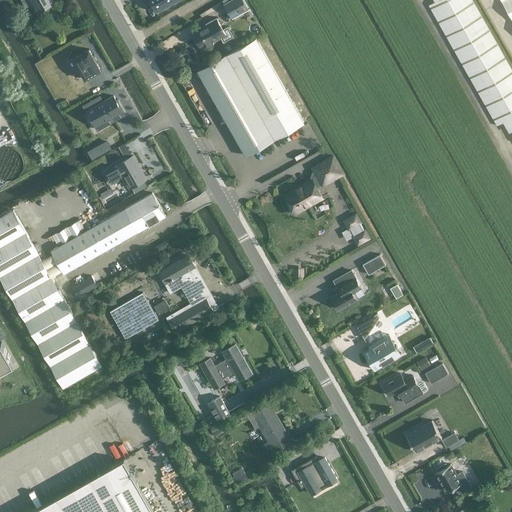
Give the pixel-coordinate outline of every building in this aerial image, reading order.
[(30,0),(37,11),(45,7),(46,9),(53,5),(52,2),(53,2),(51,0),(30,0)] [(165,8),(179,0),(150,0),(152,2),(151,5),(154,9),(156,10),(158,12),(160,11),(162,12),(164,10),(165,8)] [(248,10),(242,0),(231,0),(224,4),(232,19),(248,10)] [(511,70),(472,0),(436,0),(437,0),(429,5),(497,125),(505,120),(511,131),(511,130),(511,70)] [(511,0),(501,0),(511,19),(511,0)] [(203,27),(193,33),(201,48),(226,34),(217,18),(206,23),(208,27),(204,29),(203,27)] [(256,36),(224,55),(198,70),(246,154),(303,121),(256,36)] [(74,57),(74,58),(85,78),(85,79),(86,78),(100,70),(100,71),(101,70),(101,69),(100,69),(96,62),(97,62),(96,61),(94,58),(93,57),(89,50),(90,50),(89,49),(88,49),(74,57)] [(119,107),(120,106),(119,105),(117,101),(118,100),(117,99),(116,99),(114,95),(103,101),(100,96),(85,104),(89,111),(91,115),(92,117),(96,124),(105,119),(106,119),(107,119),(109,123),(111,122),(123,115),(121,110),(120,108),(119,107)] [(111,148),(107,141),(96,147),(100,154),(111,148)] [(120,144),(126,154),(131,152),(125,142),(120,144)] [(1,146),(0,165),(0,173),(21,175),(23,148),(1,146)] [(146,178),(139,166),(133,155),(117,164),(117,165),(106,172),(112,183),(123,176),(130,188),(146,178)] [(323,197),(317,188),(322,185),(320,181),(329,176),(331,179),(342,173),(333,157),(313,168),(315,171),(312,172),(311,178),(312,179),(284,195),(294,213),(323,197)] [(125,208),(139,231),(165,216),(152,193),(125,208)] [(115,244),(139,231),(125,208),(52,249),(65,272),(115,244)] [(103,365),(35,244),(14,209),(0,216),(0,275),(63,387),(103,365)] [(344,220),(353,236),(358,244),(369,237),(356,214),(344,220)] [(151,251),(170,242),(166,234),(147,243),(151,251)] [(363,264),(368,274),(386,264),(380,254),(363,264)] [(223,303),(211,310),(205,300),(209,297),(196,275),(195,275),(192,270),(196,267),(190,256),(159,272),(166,283),(180,275),(196,304),(169,319),(176,331),(223,303)] [(293,278),(304,279),(304,267),(293,266),(293,278)] [(361,287),(351,270),(334,280),(341,292),(332,297),(339,309),(357,299),(353,292),(361,287)] [(98,286),(91,276),(73,287),(79,297),(98,286)] [(401,290),(394,294),(396,298),(403,294),(401,290)] [(143,292),(128,301),(143,326),(158,317),(143,292)] [(166,299),(154,306),(159,314),(170,308),(166,299)] [(90,304),(81,302),(80,309),(89,312),(90,304)] [(377,312),(357,325),(364,338),(365,338),(379,317),(377,312)] [(370,347),(364,351),(364,352),(365,352),(368,356),(369,358),(369,359),(370,361),(373,360),(377,367),(374,368),(375,369),(402,353),(401,352),(400,353),(397,347),(396,344),(395,345),(393,341),(388,334),(378,340),(378,339),(368,345),(370,347)] [(430,336),(413,346),(417,352),(434,342),(430,336)] [(0,371),(14,363),(2,341),(0,342),(0,371)] [(226,359),(214,366),(210,359),(201,364),(214,388),(223,382),(222,379),(238,370),(242,377),(252,372),(236,344),(222,351),(226,359)] [(426,357),(420,360),(425,368),(430,365),(426,357)] [(425,372),(431,383),(448,373),(443,363),(425,372)] [(401,373),(383,383),(390,395),(398,390),(405,402),(423,392),(413,375),(405,380),(401,373)] [(230,412),(220,396),(208,402),(218,419),(230,412)] [(293,440),(288,431),(286,433),(268,401),(252,410),(269,440),(264,443),(268,449),(278,443),(280,447),(293,440)] [(198,430),(217,419),(214,413),(194,425),(198,430)] [(432,420),(406,435),(416,451),(442,437),(438,430),(432,420)] [(451,434),(442,439),(446,446),(458,439),(454,432),(451,434)] [(315,457),(317,456),(316,455),(291,469),(291,470),(301,488),(306,485),(311,493),(337,478),(325,457),(322,459),(318,461),(315,457)] [(28,511),(153,511),(124,459),(28,511)] [(472,487),(463,471),(457,474),(450,464),(447,466),(445,463),(438,468),(439,470),(435,472),(447,492),(456,486),(460,494),(472,487)] [(247,477),(245,473),(234,479),(236,483),(247,477)]
